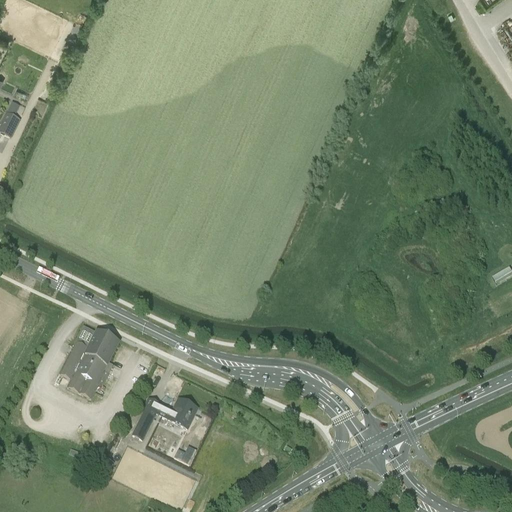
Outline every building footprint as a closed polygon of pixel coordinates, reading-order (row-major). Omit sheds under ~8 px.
[(64,53),(59,64),(67,68),(72,57),(64,53)] [(0,127),(0,135),(10,141),(19,122),(12,119),(15,112),(17,108),(11,105),(7,112),(6,115),(0,127)] [(495,283),(511,273),(511,272),(509,268),(492,277),(495,283)] [(101,389),(104,383),(112,368),(107,365),(117,345),(96,334),(95,336),(81,329),(73,347),(58,377),(70,383),(66,390),(90,402),(97,387),(101,389)] [(187,431),(197,411),(177,401),(171,414),(159,409),(160,407),(147,400),(140,415),(141,416),(130,438),(142,443),(155,416),(187,431)] [(117,464),(122,454),(116,451),(111,461),(117,464)] [(80,456),(70,452),(68,457),(78,461),(80,456)]
